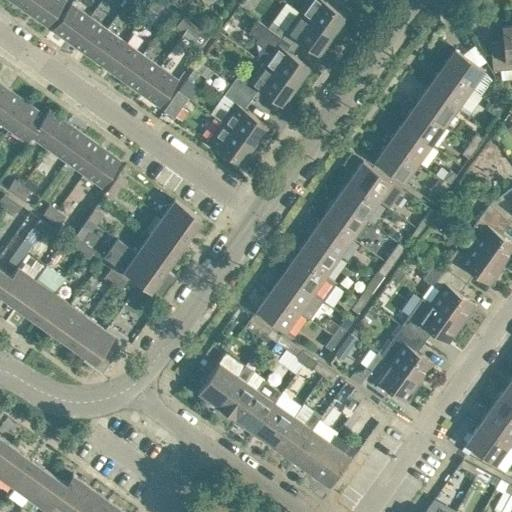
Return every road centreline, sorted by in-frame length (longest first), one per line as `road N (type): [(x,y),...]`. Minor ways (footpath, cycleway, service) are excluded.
road 1 (unclassified): [(249,217),(0,40)]
road 2 (residential): [(249,217),(412,0)]
road 3 (unclassified): [(364,511),(511,312)]
road 4 (residential): [(129,389),(249,217)]
road 5 (residential): [(0,374),(76,405),(129,389)]
